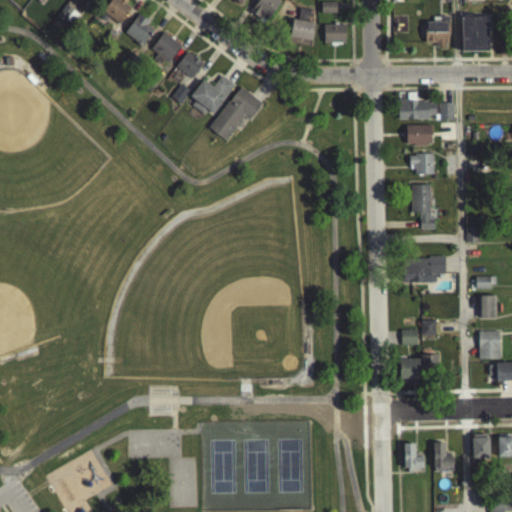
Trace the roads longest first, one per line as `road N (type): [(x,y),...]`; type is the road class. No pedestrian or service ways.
road 1 (residential): [(384,511),(369,0)]
road 2 (residential): [(511,72),(281,75),(235,53),(167,0)]
road 3 (residential): [(511,408),(383,412)]
